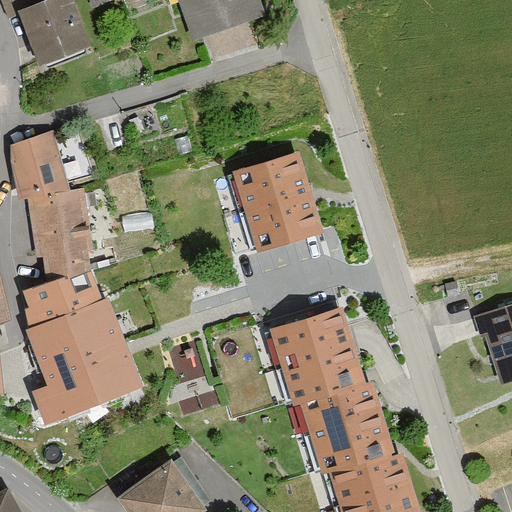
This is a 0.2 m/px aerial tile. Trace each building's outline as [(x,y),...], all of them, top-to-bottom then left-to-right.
[(28,63),(81,44),(65,0),(22,0),(7,6),(28,63)] [(171,0),(184,37),(260,12),(255,0),(171,0)] [(27,197),(70,189),(53,132),(12,144),(21,197),(27,197)] [(233,170),(254,245),(321,226),(299,151),(233,170)] [(70,189),(27,197),(36,254),(43,280),(89,268),(83,188),(70,189)] [(32,390),(45,420),(142,383),(108,294),(99,297),(89,268),(43,280),(23,286),(28,304),(25,306),(31,324),(29,327),(48,381),(32,390)] [(511,298),(475,309),(494,379),(511,373),(511,298)] [(340,304),(270,326),(293,403),(302,400),(364,382),(340,304)] [(364,382),(302,400),(325,474),(334,472),(396,453),(373,378),(364,382)] [(396,453),(334,472),(345,511),(422,511),(404,450),(396,453)] [(199,501),(209,495),(183,454),(173,460),(199,501)] [(189,511),(197,507),(162,455),(106,492),(119,511),(189,511)] [(0,486),(0,511),(17,511),(2,486),(0,486)]
